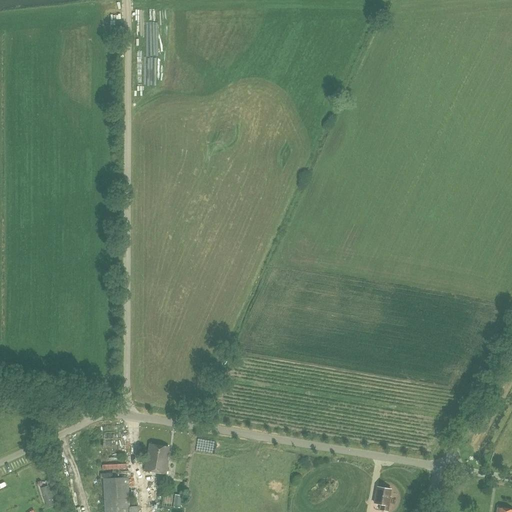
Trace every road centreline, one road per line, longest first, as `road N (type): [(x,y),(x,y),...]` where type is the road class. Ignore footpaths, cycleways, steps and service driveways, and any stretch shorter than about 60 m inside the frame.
road 1 (unclassified): [(443,467),(106,411)]
road 2 (unclassified): [(443,467),(511,337)]
